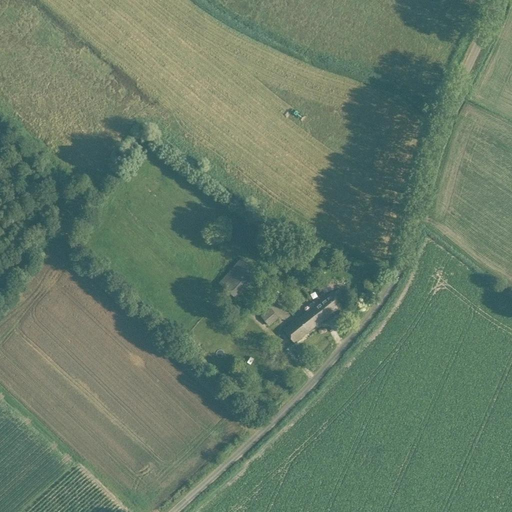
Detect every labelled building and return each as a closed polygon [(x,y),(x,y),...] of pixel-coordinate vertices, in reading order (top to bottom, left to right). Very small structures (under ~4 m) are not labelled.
[(236,299),(258,274),(241,258),(219,283),(236,299)] [(317,282),(312,286),(315,290),(315,289),(318,293),(323,289),(317,282)] [(343,304),(333,291),(325,298),(323,299),(320,296),(313,301),(326,318),(343,304)] [(294,343),(326,318),(313,301),(304,308),(306,312),(284,330),(288,335),(294,343)] [(271,308),(261,317),(269,325),(279,318),(271,308)]
